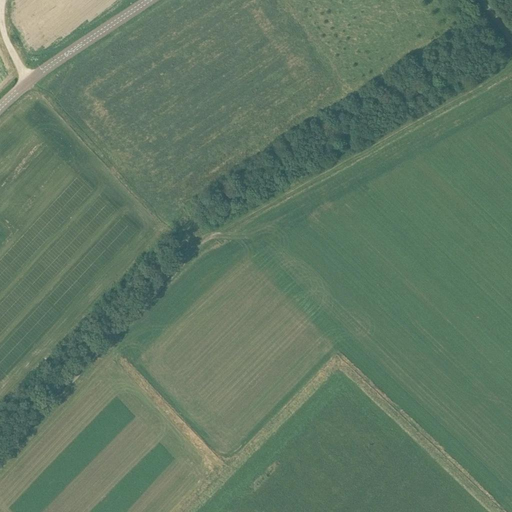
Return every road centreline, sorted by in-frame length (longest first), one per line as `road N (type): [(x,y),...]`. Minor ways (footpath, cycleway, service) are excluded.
road 1 (track): [(0,456),(191,255),(511,68)]
road 2 (tertiary): [(0,108),(151,0)]
